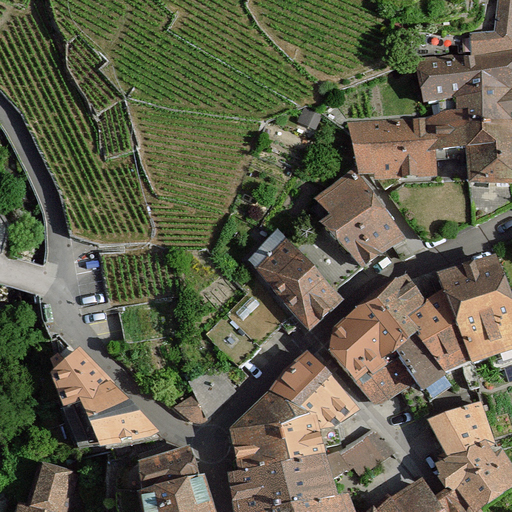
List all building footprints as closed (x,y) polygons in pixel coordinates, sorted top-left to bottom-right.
[(469,30),(469,55),(511,50),(511,1),(496,1),(493,30),(469,30)] [(454,99),(511,92),(511,50),(469,55),(415,62),(419,103),(454,99)] [(511,92),(454,99),(454,117),(385,119),(346,120),(355,170),(381,169),(382,179),(469,176),(471,224),(511,206),(511,92)] [(312,200),(365,281),(409,253),(356,172),(312,200)] [(278,231),(337,301),(365,281),(312,200),(278,231)] [(303,331),(337,301),(278,231),(242,261),(292,318),(303,331)] [(511,357),(511,307),(494,257),(434,278),(438,291),(464,364),(467,373),(511,357)] [(391,399),(417,380),(397,350),(418,331),(410,316),(423,307),(423,299),(408,273),(395,280),(378,298),(362,306),(333,332),(331,352),(354,378),(378,406),(391,399)] [(446,372),(464,364),(438,291),(427,298),(427,303),(423,307),(410,316),(418,331),(423,342),(446,372)] [(418,331),(397,350),(417,380),(422,388),(431,401),(452,386),(446,372),(423,342),(418,331)] [(307,354),(270,392),(299,407),(329,378),(307,354)] [(45,391),(57,427),(73,420),(93,470),(154,452),(75,361),(45,391)] [(338,425),(357,410),(329,378),(299,407),(308,412),(318,416),(326,446),(342,443),(338,425)] [(315,415),(308,412),(299,407),(270,392),(231,429),(238,469),(281,462),(291,460),(281,424),(315,415)] [(428,419),(448,456),(467,452),(468,447),(486,440),(492,448),(497,446),(481,401),(446,412),(428,419)] [(325,450),(315,415),(281,424),(291,460),(326,453),(325,450)] [(394,452),(375,431),(341,455),(339,452),(327,456),(334,478),(354,468),(361,478),(394,452)] [(473,511),(481,509),(482,507),(511,485),(511,463),(502,445),(497,446),(492,448),(486,440),(468,447),(467,452),(448,456),(444,453),(437,457),(440,461),(437,464),(440,474),(436,476),(445,489),(449,488),(453,492),(457,490),(473,511)] [(238,469),(227,471),(235,511),(254,511),(291,502),(338,495),(334,478),(327,456),(326,453),(291,460),(281,462),(238,469)] [(137,511),(192,496),(184,465),(128,481),(128,511),(137,511)] [(65,511),(73,486),(36,478),(28,511),(65,511)] [(446,511),(445,509),(434,496),(421,479),(377,508),(374,506),(365,511),(446,511)] [(483,511),(481,509),(473,511),(457,490),(453,492),(449,488),(445,489),(434,496),(445,509),(446,511),(483,511)] [(291,502),(254,511),(356,511),(349,493),(338,495),(291,502)] [(197,511),(192,496),(137,511),(197,511)]
